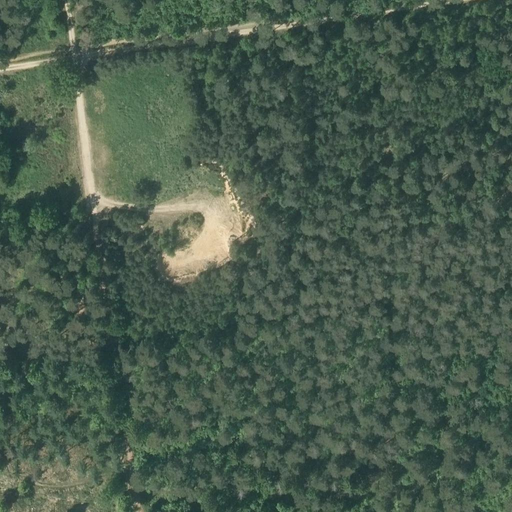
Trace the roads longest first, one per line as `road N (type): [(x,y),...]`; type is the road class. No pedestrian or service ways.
road 1 (track): [(440,0),(0,68)]
road 2 (track): [(140,511),(99,205)]
road 3 (track): [(99,205),(74,48)]
road 4 (track): [(135,474),(58,486),(0,471)]
